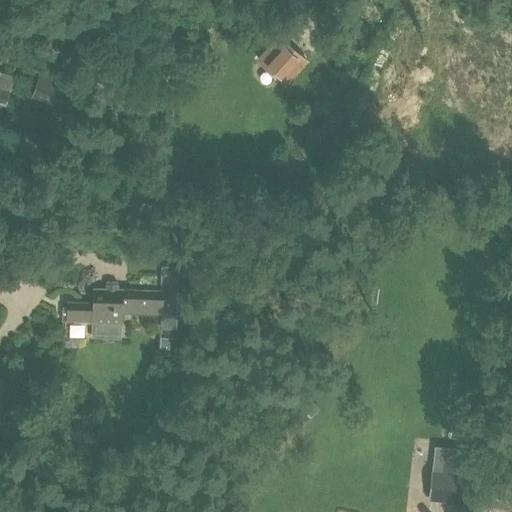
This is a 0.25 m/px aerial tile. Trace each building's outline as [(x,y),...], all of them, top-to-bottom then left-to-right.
[(0,100),(5,102),(13,75),(0,71),(0,55),(6,58),(13,34),(0,30),(0,100)] [(306,59),(279,35),(258,58),(284,83),(306,59)] [(31,96),(64,109),(73,88),(39,75),(31,96)] [(92,320),(121,321),(122,295),(146,295),(145,309),(163,309),(163,290),(92,288),(92,303),(66,302),(66,319),(92,319),(92,320)] [(160,355),(177,355),(178,336),(160,335),(160,355)] [(111,365),(133,364),(132,353),(111,354),(111,365)] [(286,406),(297,420),(314,405),(303,392),(286,406)] [(428,498),(465,502),(469,460),(442,457),(441,469),(431,468),(428,498)] [(475,502),(510,510),(511,502),(511,480),(486,475),(485,480),(480,479),(475,502)]
